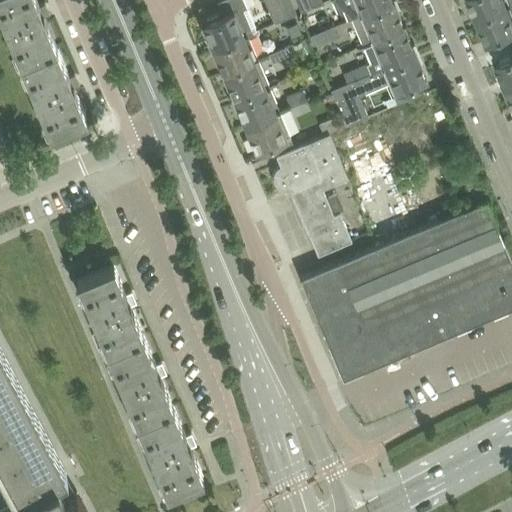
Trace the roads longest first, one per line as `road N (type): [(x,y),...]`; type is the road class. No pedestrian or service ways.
road 1 (unclassified): [(261,363),(279,295),(158,8)]
road 2 (secondary): [(261,363),(167,128)]
road 3 (unclassified): [(511,191),(428,0)]
road 4 (residential): [(78,0),(135,142)]
road 5 (primary): [(511,440),(382,511)]
road 6 (residential): [(135,142),(0,199)]
road 7 (secondary): [(167,128),(112,0)]
